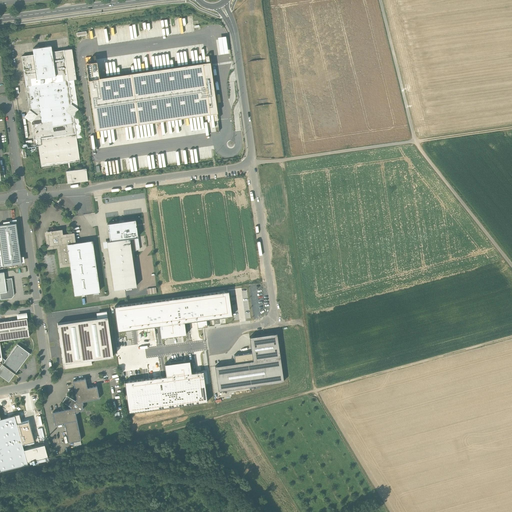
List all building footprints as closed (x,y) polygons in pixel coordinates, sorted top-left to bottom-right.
[(51,46),(33,49),(33,55),(21,56),(29,110),(24,116),(31,122),(34,140),(37,139),(41,167),(80,161),(76,139),(82,138),(73,80),(76,79),(72,49),(52,52),(51,46)] [(97,61),(86,63),(88,80),(99,78),(97,61)] [(99,78),(88,80),(95,131),(157,122),(157,125),(160,125),(159,122),(214,114),(215,121),(218,120),(217,113),(210,62),(209,62),(206,63),(152,71),(151,67),(149,68),(150,71),(99,78)] [(86,169),(66,171),(68,183),(88,181),(86,169)] [(110,241),(129,238),(138,237),(136,226),(136,225),(135,220),(122,222),(107,224),(108,229),(109,229),(109,230),(108,230),(110,241)] [(16,223),(0,225),(0,250),(1,255),(2,265),(21,263),(21,262),(20,257),(21,257),(20,257),(19,252),(20,252),(20,251),(19,251),(19,246),(18,241),(18,240),(17,235),(18,235),(18,234),(17,235),(16,229),(17,229),(16,229),(16,224),(16,223)] [(61,230),(46,233),(48,248),(58,247),(61,267),(71,265),(68,245),(75,244),(73,234),(62,235),(61,230)] [(140,250),(138,237),(129,238),(131,251),(136,250),(140,250)] [(110,241),(107,241),(114,290),(136,286),(131,251),(129,238),(110,241)] [(75,244),(68,245),(71,265),(75,295),(99,292),(91,241),(84,242),(75,244)] [(6,292),(0,292),(0,295),(1,300),(9,299),(14,293),(12,278),(5,279),(6,292)] [(206,320),(232,316),(228,291),(114,307),(118,332),(159,326),(161,338),(186,335),(184,323),(197,321),(198,328),(207,327),(206,320)] [(97,318),(57,324),(63,364),(64,363),(91,360),(113,357),(107,317),(97,318)] [(0,367),(5,360),(2,358),(0,345),(0,340),(29,337),(26,318),(0,322),(0,367)] [(277,333),(249,337),(252,353),(234,355),(235,364),(215,366),(218,391),(283,382),(277,333)] [(227,351),(237,342),(235,340),(225,349),(227,351)] [(0,367),(0,375),(8,382),(29,354),(28,354),(29,353),(17,344),(0,367)] [(91,360),(64,363),(65,369),(92,365),(91,360)] [(166,377),(124,382),(129,413),(207,402),(205,385),(209,384),(207,371),(191,373),(190,361),(164,364),(166,377)] [(85,378),(73,381),(76,396),(71,398),(66,395),(62,401),(67,404),(67,409),(52,412),(55,425),(64,423),(69,443),(81,440),(75,413),(78,413),(79,411),(80,411),(81,411),(82,411),(83,410),(83,408),(83,407),(82,406),(83,404),(83,402),(99,398),(96,386),(87,388),(85,378)] [(0,417),(0,473),(28,466),(27,463),(48,457),(44,445),(24,450),(16,423),(21,422),(19,414),(0,419),(0,417)]
